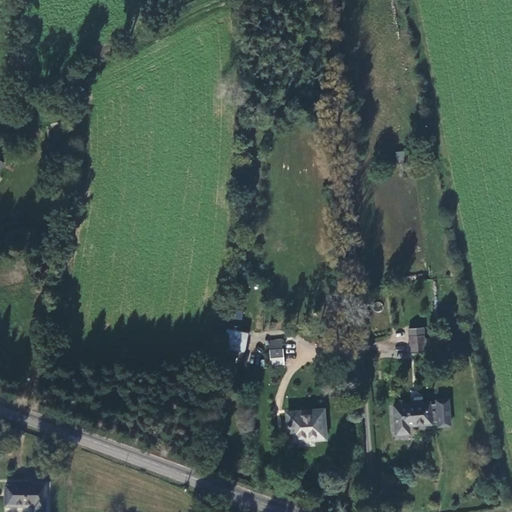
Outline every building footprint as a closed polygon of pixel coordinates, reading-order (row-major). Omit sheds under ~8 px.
[(391,159),(404,158),(404,148),(390,149),(391,159)] [(231,319),(241,320),(242,312),(232,310),(231,319)] [(419,349),(418,321),(406,322),(406,350),(419,349)] [(238,328),(222,323),(216,341),(233,346),(238,328)] [(280,362),(278,337),(266,336),(268,363),(280,362)] [(385,403),(388,432),(400,431),(399,423),(422,421),(422,419),(429,418),(430,423),(442,422),(439,397),(428,398),(428,401),(420,401),(420,400),(385,403)] [(319,407),(282,411),(285,437),(321,433),(319,407)] [(37,489),(0,479),(0,499),(21,505),(20,509),(31,511),(37,489)]
